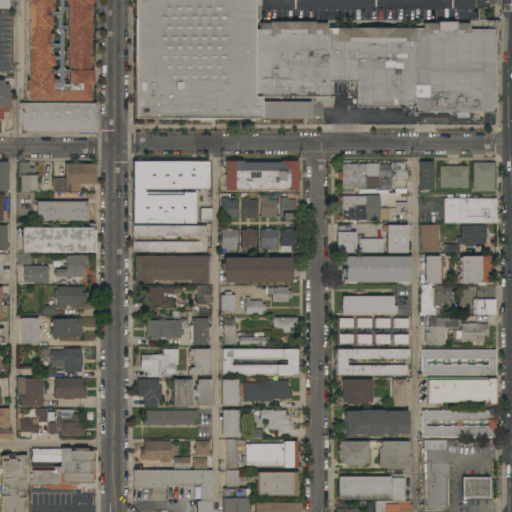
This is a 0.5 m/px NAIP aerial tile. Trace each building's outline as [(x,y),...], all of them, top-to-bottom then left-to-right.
[(0,0),(8,0),(8,9),(0,9),(0,0)] [(92,0),(92,3),(90,3),(90,8),(92,8),(92,16),(90,16),(90,26),(92,26),(92,34),(90,34),(90,51),(92,51),(92,62),(90,62),(90,70),(92,70),(92,91),(90,91),(90,101),(27,101),(27,94),(25,94),(25,80),(27,80),(27,0),(92,0)] [(134,0),(134,116),(310,119),(310,103),(261,103),(261,96),(251,96),(251,24),(251,7),(259,7),(259,0),(134,0)] [(415,29),(414,108),(414,113),(497,112),(496,29),(470,29),(469,23),(455,23),(455,20),(436,20),(436,23),(422,24),(422,29),(415,29)] [(251,24),(326,25),(326,30),(326,83),(326,96),(261,96),(251,96),(251,24)] [(326,30),(415,29),(414,108),(355,108),(355,83),(326,83),(326,30)] [(0,79),(5,79),(5,76),(12,76),(12,87),(9,87),(9,110),(7,110),(7,112),(1,112),(1,120),(0,120),(0,79)] [(95,103),(95,134),(19,134),(19,103),(95,103)] [(224,161),(242,161),(242,163),(279,163),(279,162),(297,162),(297,172),(298,172),(298,181),(297,181),(297,190),(224,191),(224,161)] [(378,193),(364,193),(365,188),(341,188),(341,180),(337,180),(337,172),(341,172),(341,161),(350,161),(350,165),(364,165),(364,164),(379,164),(379,166),(390,166),(390,177),(379,177),(378,193)] [(207,162),(207,189),(143,189),(143,193),(194,193),(194,224),(131,224),(131,162),(207,162)] [(418,162),(432,162),(432,189),(418,190),(418,162)] [(19,191),(19,177),(18,177),(18,163),(29,163),(29,168),(34,168),(34,174),(38,174),(38,179),(35,179),(35,191),(19,191)] [(396,183),(396,172),(391,172),(391,164),(403,163),(403,170),(407,170),(407,183),(396,183)] [(472,163),(493,163),(493,191),(472,191),(472,163)] [(95,164),(95,184),(69,184),(69,192),(53,192),(53,178),(64,178),(64,164),(95,164)] [(445,166),(445,165),(447,165),(447,166),(459,166),(459,165),(461,165),(461,166),(467,166),(467,188),(439,188),(439,167),(445,166)] [(391,179),(391,190),(379,190),(379,178),(391,179)] [(378,208),(388,208),(388,220),(378,220),(378,221),(364,221),(364,220),(337,220),(337,216),(341,216),(341,201),(337,201),(337,197),(364,197),(364,196),(378,196),(378,208)] [(231,217),(231,218),(225,218),(225,217),(221,217),(221,198),(229,198),(229,200),(236,200),(236,217),(231,217)] [(251,217),(251,218),(245,218),(245,217),(240,217),(240,198),(248,198),(248,200),(256,200),(256,217),(251,217)] [(270,218),(265,218),(259,217),(260,198),(267,198),(267,200),(276,200),(275,218),(270,218)] [(279,198),(286,198),(286,200),(295,200),(295,217),(290,217),(290,219),(284,219),(284,217),(279,217),(279,198)] [(495,199),(495,202),(496,202),(496,208),(495,208),(495,214),(496,214),(497,215),(496,220),(496,221),(495,221),(495,224),(443,223),(443,199),(495,199)] [(87,202),(87,221),(36,221),(36,202),(87,202)] [(406,202),(406,213),(396,214),(395,203),(406,202)] [(211,209),(211,221),(200,221),(200,209),(211,209)] [(385,226),(406,225),(407,253),(386,253),(385,226)] [(419,225),(436,225),(437,228),(438,227),(438,234),(437,234),(437,239),(439,239),(439,243),(438,243),(438,249),(437,249),(437,251),(420,252),(419,225)] [(485,226),(485,244),(472,244),(472,246),(471,247),(465,247),(463,246),(463,245),(460,245),(460,244),(456,244),(456,237),(460,237),(460,225),(485,226)] [(336,232),(336,226),(349,226),(349,232),(352,232),(352,231),(355,231),(355,243),(355,253),(336,253),(336,232)] [(205,227),(205,252),(133,252),(133,242),(198,242),(198,236),(132,236),(132,227),(205,227)] [(92,228),(92,231),(94,231),(95,253),(22,253),(22,228),(92,228)] [(225,230),(225,229),(231,229),(231,230),(235,230),(235,251),(228,251),(228,249),(220,249),(220,230),(225,230)] [(245,230),(245,229),(251,229),(251,230),(256,230),(256,247),(247,247),(247,249),(240,249),(240,230),(245,230)] [(266,250),(266,249),(260,249),(260,230),(264,230),(264,229),(271,229),(271,230),(275,230),(275,250),(266,250)] [(284,230),(284,229),(290,229),(290,230),(295,230),(296,246),(279,246),(279,230),(284,230)] [(382,239),(382,253),(358,253),(357,239),(382,239)] [(458,245),(458,253),(443,253),(443,245),(458,245)] [(18,265),(18,254),(30,253),(30,265),(18,265)] [(86,256),(86,268),(82,268),(82,277),(55,277),(55,270),(65,270),(65,256),(86,256)] [(207,256),(207,284),(191,284),(191,281),(152,281),(152,284),(134,284),(134,256),(207,256)] [(408,257),(408,258),(409,258),(409,265),(408,265),(408,269),(409,269),(409,277),(408,277),(408,282),(344,282),(344,276),(341,276),(341,271),(344,271),(344,266),(342,266),(342,258),(344,258),(344,257),(408,257)] [(424,257),(438,257),(438,262),(441,262),(441,265),(442,265),(442,278),(440,278),(440,280),(438,280),(438,283),(424,283),(424,257)] [(460,282),(458,282),(458,279),(460,279),(460,275),(458,275),(458,272),(460,272),(460,268),(458,268),(458,265),(460,265),(460,260),(458,260),(458,258),(460,258),(460,257),(489,257),(489,261),(488,261),(488,267),(488,272),(485,272),(485,273),(486,273),(486,276),(485,276),(485,286),(477,286),(477,283),(460,283),(460,282)] [(290,258),(290,264),(293,264),(293,271),(290,271),(290,283),(223,283),(223,272),(220,272),(220,263),(223,263),(223,258),(290,258)] [(48,266),(48,283),(23,283),(23,266),(48,266)] [(420,285),(434,285),(434,286),(449,286),(449,301),(452,301),(452,303),(443,303),(443,305),(432,305),(432,301),(430,301),(430,308),(433,308),(433,316),(418,316),(418,312),(420,312),(420,285)] [(196,286),(207,286),(207,288),(210,288),(210,303),(206,303),(206,305),(196,305),(196,286)] [(81,287),(81,293),(85,293),(85,302),(81,302),(81,306),(65,306),(65,310),(56,309),(56,300),(53,300),(53,290),(56,290),(56,287),(81,287)] [(138,287),(172,287),(172,295),(165,295),(164,296),(164,299),(172,299),(172,308),(158,309),(158,305),(154,305),(154,312),(143,312),(142,298),(139,299),(138,287)] [(271,302),(271,294),(267,294),(267,288),(277,288),(277,287),(287,287),(287,291),(291,291),(291,299),(288,299),(287,303),(271,302)] [(235,312),(220,313),(220,295),(224,295),(224,292),(231,292),(231,296),(234,296),(235,312)] [(392,296),(392,306),(396,306),(396,314),(341,314),(340,306),(341,297),(392,296)] [(244,315),(245,301),(245,298),(248,298),(248,301),(261,301),(261,305),(264,305),(264,311),(261,311),(261,315),(244,315)] [(494,315),(473,315),(473,304),(471,304),(471,300),(473,300),(494,300),(494,315)] [(45,306),(55,306),(55,316),(45,316),(45,306)] [(209,311),(211,311),(211,316),(171,316),(171,312),(192,312),(192,307),(199,307),(199,311),(209,311)] [(423,345),(423,333),(424,333),(424,317),(456,317),(456,329),(445,329),(445,331),(443,331),(443,345),(423,345)] [(20,318),(37,319),(37,329),(41,329),(41,334),(37,334),(37,345),(20,344),(20,318)] [(296,318),(296,328),(291,328),(291,333),(272,333),(272,318),(296,318)] [(51,320),(66,320),(66,319),(81,319),(81,338),(66,337),(66,338),(51,338),(51,320)] [(145,321),(157,321),(157,319),(164,319),(164,321),(179,321),(179,320),(187,320),(187,327),(180,327),(180,332),(183,332),(183,335),(180,335),(180,338),(159,338),(159,339),(151,339),(151,338),(146,338),(145,321)] [(207,345),(191,346),(191,343),(189,343),(189,331),(188,331),(188,326),(191,326),(190,319),(206,319),(207,345)] [(223,345),(223,333),(222,333),(223,319),(234,319),(234,332),(235,332),(235,345),(223,345)] [(337,329),(337,319),(352,319),(352,329),(337,329)] [(370,319),(370,329),(355,329),(355,319),(370,319)] [(389,319),(389,329),(374,329),(374,319),(389,319)] [(392,329),(392,319),(407,319),(407,329),(392,329)] [(460,342),(460,339),(456,339),(456,331),(460,331),(460,324),(467,324),(476,324),(487,324),(487,336),(483,336),(483,342),(460,342)] [(361,335),(361,332),(364,332),(364,335),(370,335),(370,344),(355,345),(355,335),(361,335)] [(337,345),(337,335),(343,335),(343,333),(346,333),(346,335),(352,335),(352,345),(337,345)] [(374,345),(374,335),(380,335),(380,333),(383,333),(383,335),(389,335),(389,345),(374,345)] [(393,345),(393,335),(399,335),(399,333),(401,333),(401,335),(407,335),(407,345),(393,345)] [(268,338),(268,346),(248,346),(248,345),(239,345),(239,338),(268,338)] [(210,375),(190,375),(190,374),(188,374),(188,370),(190,369),(190,368),(193,368),(193,357),(189,357),(189,355),(188,355),(188,351),(189,351),(189,350),(206,350),(206,348),(209,348),(210,375)] [(221,349),(289,350),(289,348),(297,348),(297,358),(298,358),(298,367),(297,367),(297,377),(290,377),(290,376),(221,376),(221,349)] [(63,351),(63,349),(81,349),(81,357),(82,357),(82,366),(81,366),(81,372),(63,372),(63,361),(49,361),(49,351),(63,351)] [(177,349),(177,365),(174,365),(174,375),(161,375),(161,377),(146,377),(146,373),(140,369),(140,356),(158,355),(158,353),(162,353),(162,349),(177,349)] [(335,350),(408,350),(408,357),(405,357),(405,359),(345,359),(345,366),(405,366),(405,375),(335,375),(335,350)] [(423,350),(426,350),(441,350),(444,350),(447,350),(451,350),(465,350),(468,350),(472,350),(475,350),(490,350),(495,350),(495,376),(490,376),(490,375),(475,375),(475,376),(472,376),(472,375),(468,375),(468,376),(465,376),(465,375),(451,375),(451,376),(447,376),(447,375),(444,375),(444,376),(441,376),(441,375),(426,375),(426,376),(423,376),(423,375),(419,375),(419,368),(421,368),(421,364),(418,364),(418,359),(421,359),(421,350),(423,350)] [(55,368),(55,377),(40,377),(40,368),(55,368)] [(41,389),(43,389),(43,398),(41,398),(41,407),(18,407),(18,397),(16,397),(16,378),(25,378),(25,379),(41,379),(41,389)] [(81,378),(81,385),(85,385),(85,399),(72,399),(72,400),(62,400),(62,399),(54,399),(54,378),(81,378)] [(495,378),(495,406),(474,406),(474,403),(439,403),(439,404),(426,404),(426,378),(495,378)] [(158,379),(158,386),(160,386),(161,407),(143,407),(143,397),(137,397),(136,380),(158,379)] [(210,406),(197,406),(197,402),(194,402),(194,396),(191,396),(191,406),(174,406),(174,408),(171,408),(171,379),(174,379),(174,380),(190,380),(190,390),(194,390),(194,384),(196,384),(196,380),(210,380),(210,406)] [(221,380),(236,380),(236,390),(239,390),(239,396),(237,396),(236,406),(221,406),(221,380)] [(370,380),(370,392),(371,392),(371,396),(370,396),(370,403),(365,403),(365,405),(345,405),(345,403),(340,403),(340,380),(370,380)] [(405,407),(391,407),(391,380),(405,380),(405,407)] [(242,383),(261,383),(261,381),(287,381),(287,388),(291,388),(291,400),(271,400),(271,403),(260,403),(260,401),(252,401),(252,403),(249,403),(249,401),(242,401),(242,383)] [(0,440),(0,409),(9,409),(9,427),(10,427),(10,440),(0,440)] [(56,434),(36,434),(36,433),(27,433),(27,435),(24,435),(24,433),(19,433),(19,419),(35,418),(35,409),(46,409),(46,421),(47,421),(47,424),(55,423),(56,434)] [(72,410),(72,415),(79,415),(78,422),(81,422),(81,427),(83,427),(83,435),(81,435),(79,435),(79,437),(71,437),(71,436),(63,436),(59,436),(59,428),(56,428),(56,418),(61,418),(61,410),(72,410)] [(198,411),(198,417),(194,417),(194,425),(188,425),(188,426),(186,426),(186,425),(174,425),(174,426),(172,426),(172,425),(163,425),(163,427),(160,427),(160,425),(149,425),(149,426),(146,426),(146,425),(141,425),(141,411),(198,411)] [(237,438),(221,438),(221,411),(237,411),(237,438)] [(291,432),(282,432),(282,430),(266,430),(266,422),(260,422),(260,411),(285,411),(285,416),(288,416),(288,421),(291,421),(291,432)] [(358,412),(358,411),(382,411),(382,412),(406,412),(406,437),(344,437),(344,423),(343,423),(343,412),(344,412),(344,411),(358,412)] [(493,411),(493,419),(498,419),(498,429),(493,429),(493,437),(421,437),(421,411),(493,411)] [(249,430),(262,430),(262,440),(249,440),(249,430)] [(225,440),(235,440),(235,441),(242,441),(242,445),(236,445),(236,468),(225,468),(225,440)] [(445,440),(445,450),(447,450),(447,505),(445,505),(445,510),(423,510),(423,498),(421,498),(421,494),(423,494),(423,440),(445,440)] [(209,441),(209,453),(210,453),(210,456),(194,456),(194,451),(193,451),(193,448),(194,448),(194,442),(209,441)] [(169,442),(169,446),(171,446),(171,455),(169,455),(169,463),(159,463),(159,460),(139,460),(139,449),(143,449),(143,442),(169,442)] [(296,468),(282,468),(282,465),(240,465),(240,457),(245,457),(245,445),(282,445),(282,442),(296,442),(296,468)] [(339,442),(408,442),(408,469),(377,469),(377,448),(367,448),(367,464),(362,464),(362,467),(344,467),(344,464),(339,464),(339,442)] [(98,492),(75,492),(75,490),(49,490),(49,488),(43,488),(43,485),(28,485),(29,474),(31,474),(31,467),(60,467),(60,448),(69,448),(69,451),(73,451),(73,449),(86,449),(86,451),(98,451),(98,464),(100,464),(100,471),(98,471),(98,492)] [(26,465),(25,465),(25,483),(26,483),(26,489),(25,489),(25,500),(26,500),(26,510),(25,510),(25,511),(0,511),(0,471),(1,471),(0,456),(6,456),(6,455),(13,454),(13,456),(17,456),(26,456),(26,465)] [(189,458),(189,468),(173,468),(173,458),(189,458)] [(207,469),(190,469),(190,458),(207,458),(207,469)] [(212,471),(212,511),(196,511),(196,501),(200,502),(200,486),(166,485),(166,489),(132,489),(133,470),(212,471)] [(238,471),(238,487),(225,487),(225,471),(238,471)] [(257,473),(296,473),(296,496),(257,496),(257,473)] [(389,477),(389,500),(337,500),(337,477),(389,477)] [(391,501),(391,478),(404,478),(404,501),(391,501)] [(489,478),(489,498),(462,498),(462,478),(489,478)] [(222,511),(222,498),(223,498),(223,489),(249,489),(249,502),(247,502),(247,511),(222,511)] [(410,501),(410,505),(412,505),(412,511),(374,511),(374,502),(391,501),(404,501),(410,501)] [(372,511),(364,511),(364,508),(359,508),(359,504),(364,503),(364,502),(372,502),(372,511)] [(254,511),(254,503),(299,503),(299,511),(254,511)]
